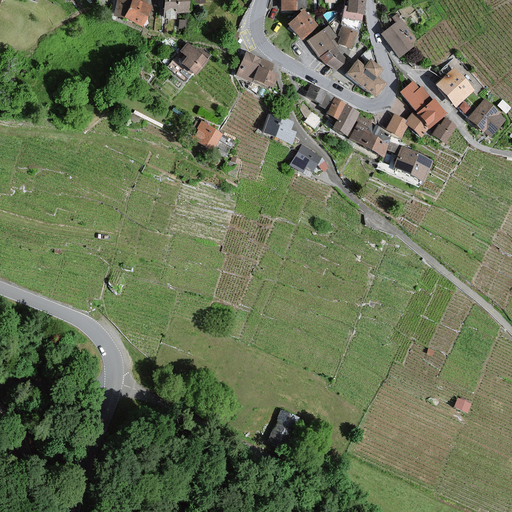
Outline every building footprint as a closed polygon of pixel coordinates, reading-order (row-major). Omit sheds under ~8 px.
[(127,0),(113,0),(108,16),(121,20),(127,1),(127,0)] [(203,0),(160,0),(162,19),(174,19),(174,14),(192,13),(191,4),(203,4),(203,0)] [(304,0),(282,0),(283,9),(297,9),(305,9),(304,0)] [(362,0),(344,0),(343,9),(341,9),(339,19),(359,23),(362,0)] [(147,7),(127,1),(121,20),(141,27),(147,7)] [(317,25),(304,11),(290,23),(303,38),(317,25)] [(416,40),(396,15),(393,18),(396,23),(383,33),(401,55),(412,47),(410,45),(416,40)] [(336,43),(351,47),(356,29),(342,25),(336,43)] [(334,38),(326,27),(305,42),(318,60),(335,48),(330,41),(334,38)] [(183,59),(177,65),(191,78),(205,63),(186,44),(177,53),(183,59)] [(334,72),(345,58),(334,50),(324,64),(334,72)] [(261,59),(247,53),(237,75),(252,81),(253,78),(258,66),(261,59)] [(374,96),(383,84),(375,77),(380,71),(368,62),(364,68),(355,62),(346,74),(374,96)] [(253,78),(273,86),(278,75),(258,66),(253,78)] [(453,70),(437,84),(456,105),(472,91),(453,70)] [(411,82),(398,94),(414,113),(430,99),(419,88),(418,89),(411,82)] [(326,92),(312,85),(307,96),(321,103),(326,92)] [(345,104),(335,98),(328,113),(338,119),(345,104)] [(446,114),(435,100),(418,114),(430,127),(446,114)] [(483,101),(468,118),(489,136),(504,119),(483,101)] [(359,113),(347,105),(335,127),(347,134),(359,113)] [(395,114),(387,129),(401,136),(407,126),(404,125),(406,121),(395,114)] [(428,128),(412,114),(407,120),(409,122),(407,124),(421,136),(428,128)] [(292,122),(270,115),(264,133),(292,143),(296,133),(289,131),(292,122)] [(372,122),(362,117),(351,138),(382,154),(390,138),(383,134),(385,131),(371,124),(372,122)] [(430,136),(442,145),(455,127),(444,119),(439,127),(437,126),(430,136)] [(220,136),(199,123),(189,139),(210,152),(220,136)] [(321,161),(302,147),(288,165),(307,178),(315,167),(322,172),(327,165),(321,161)] [(403,147),(394,167),(424,180),(433,160),(403,147)] [(467,405),(457,400),(452,408),(463,414),(467,405)] [(295,416),(279,409),(265,439),(282,446),(295,416)]
